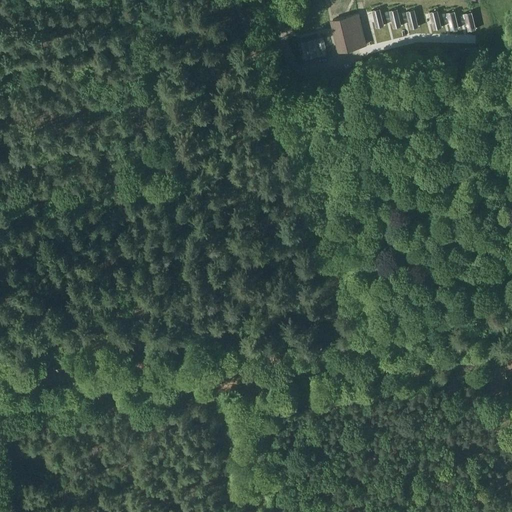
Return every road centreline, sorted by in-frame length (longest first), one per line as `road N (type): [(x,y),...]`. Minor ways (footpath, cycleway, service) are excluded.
road 1 (track): [(235,0),(373,359)]
road 2 (track): [(373,359),(0,382)]
road 3 (track): [(258,511),(245,366),(224,291)]
road 4 (track): [(373,359),(511,351)]
